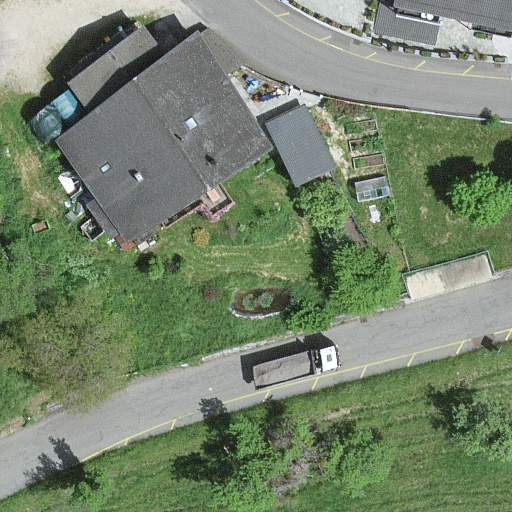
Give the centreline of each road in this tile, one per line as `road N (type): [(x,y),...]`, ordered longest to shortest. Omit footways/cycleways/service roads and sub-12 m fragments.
road 1 (tertiary): [(0,474),(209,381),(511,302)]
road 2 (tertiary): [(511,96),(443,91),(310,63),(274,46),(222,0)]
